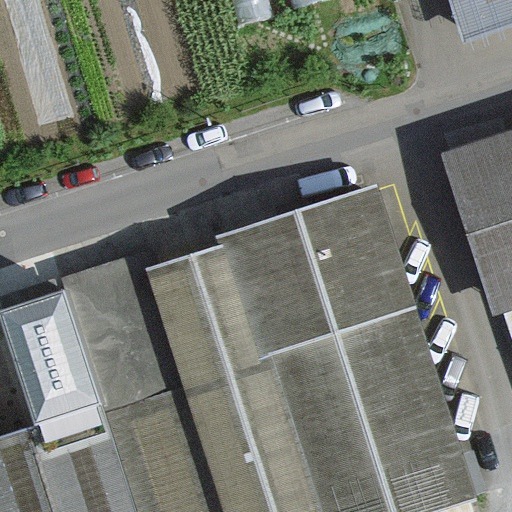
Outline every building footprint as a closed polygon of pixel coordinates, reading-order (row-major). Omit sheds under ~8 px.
[(300,0),(304,9),(332,0),(300,0)] [(511,0),(461,0),(468,21),(511,6),(511,0)] [(511,134),(447,155),(493,299),(511,293),(511,134)] [(86,316),(148,511),(414,511),(477,492),(380,185),(232,232),(235,241),(169,262),(164,248),(70,277),(86,316)] [(0,511),(148,511),(86,316),(12,340),(41,428),(7,439),(0,417),(0,511)]
